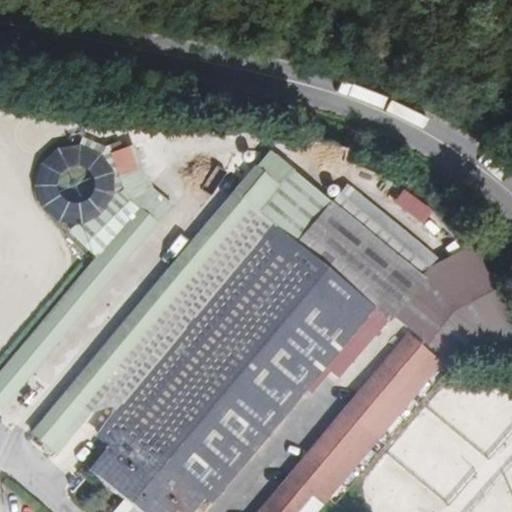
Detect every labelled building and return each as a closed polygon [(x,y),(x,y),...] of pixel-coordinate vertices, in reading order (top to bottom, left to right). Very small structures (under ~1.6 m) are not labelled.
[(129,146),(110,152),(117,174),(136,168),(129,146)] [(130,169),(117,184),(161,221),(174,206),(130,169)] [(235,193),(33,436),(46,447),(249,206),(235,193)] [(119,458),(107,447),(87,470),(137,511),(191,511),(365,304),(387,323),(421,283),(328,207),(295,247),(221,337),(119,458)] [(137,209),(0,372),(0,402),(152,221),(137,209)] [(94,437),(107,447),(119,458),(221,337),(295,247),(268,223),(197,309),(100,425),(94,437)] [(408,337),(262,511),(296,511),(352,446),(427,354),(408,337)]
